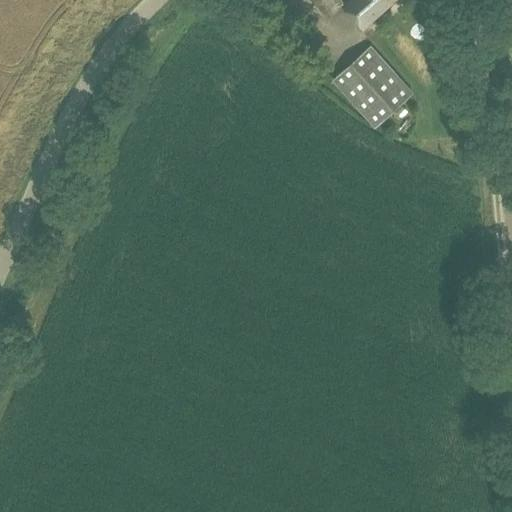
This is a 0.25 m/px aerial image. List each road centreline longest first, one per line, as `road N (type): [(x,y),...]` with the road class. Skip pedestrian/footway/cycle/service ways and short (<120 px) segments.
road 1 (track): [(477,0),(511,341)]
road 2 (unclassified): [(0,270),(87,84),(157,0)]
